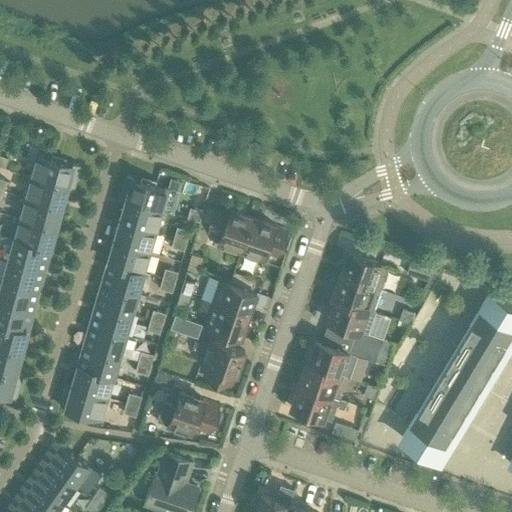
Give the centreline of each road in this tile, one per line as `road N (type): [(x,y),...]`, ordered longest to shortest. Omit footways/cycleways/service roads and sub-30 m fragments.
road 1 (residential): [(0,478),(37,425),(121,138)]
road 2 (residential): [(246,443),(329,210)]
road 3 (residential): [(329,210),(121,138)]
road 4 (residential): [(246,443),(447,511)]
road 5 (residential): [(121,138),(0,94)]
